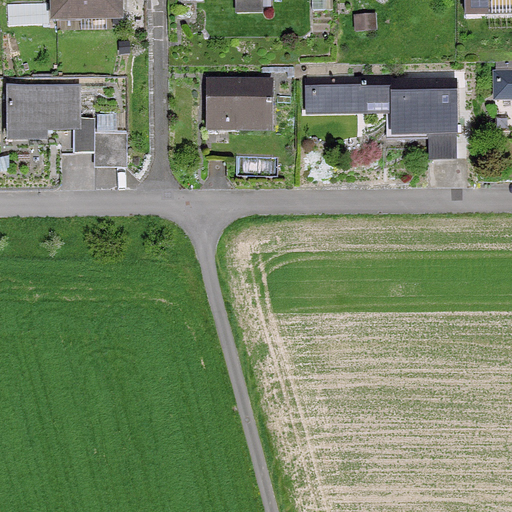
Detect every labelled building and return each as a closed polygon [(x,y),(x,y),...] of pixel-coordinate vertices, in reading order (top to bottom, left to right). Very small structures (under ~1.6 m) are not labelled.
[(52,0),(52,15),(117,15),(117,0),(52,0)] [(511,0),(465,0),(465,17),(511,16),(511,0)] [(373,18),(353,19),(354,33),(373,31),(373,18)] [(511,74),(494,75),(495,132),(511,132),(511,74)] [(206,84),(206,158),(207,158),(219,157),(226,157),(226,127),(270,127),(270,84),(206,84)] [(454,159),(454,84),(360,85),(360,103),(390,102),(391,130),(427,129),(427,160),(454,159)] [(353,85),(305,85),(305,110),(353,110),(353,85)] [(60,153),(73,153),(73,156),(92,156),(92,153),(93,153),(92,133),(92,120),(77,121),(77,89),(6,90),(6,140),(48,140),(60,140),(60,153)] [(126,134),(92,133),(93,153),(93,167),(126,166),(126,134)]
